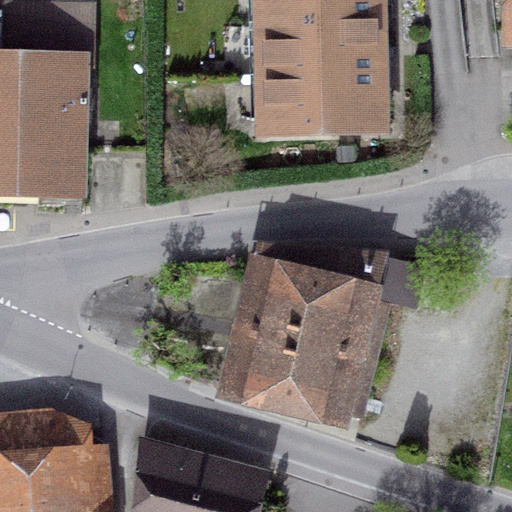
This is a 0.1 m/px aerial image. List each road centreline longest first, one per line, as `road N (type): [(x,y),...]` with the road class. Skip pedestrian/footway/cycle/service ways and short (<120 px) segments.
road 1 (tertiary): [(0,330),(194,412),(485,511)]
road 2 (tertiary): [(0,322),(8,303),(49,271),(185,239),(302,222),(460,220)]
road 3 (residential): [(460,220),(441,0)]
